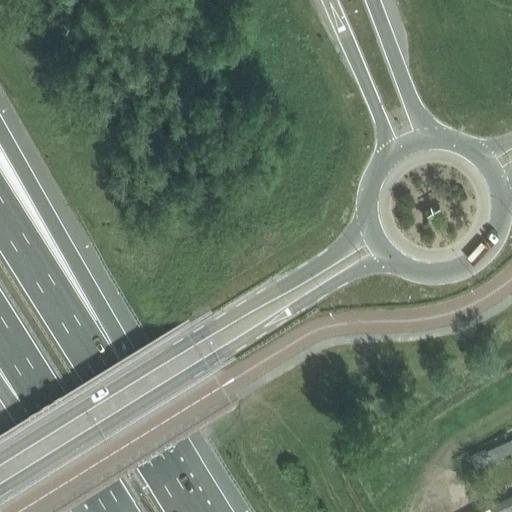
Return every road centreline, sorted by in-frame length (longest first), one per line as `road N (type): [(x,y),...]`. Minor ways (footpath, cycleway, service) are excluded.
road 1 (unclassified): [(18,511),(316,334),(444,318),(511,284)]
road 2 (secondary): [(0,492),(389,257)]
road 3 (secondary): [(368,225),(337,253),(0,455)]
road 4 (motorway): [(165,473),(81,273),(0,133)]
road 5 (motorway): [(165,473),(0,211)]
road 6 (motorway): [(327,0),(381,123),(386,157)]
road 7 (secondary): [(389,257),(408,269),(458,270),(496,239),(501,194)]
road 8 (motorway): [(435,140),(414,109),(372,0)]
road 9 (motorway): [(0,329),(78,453)]
